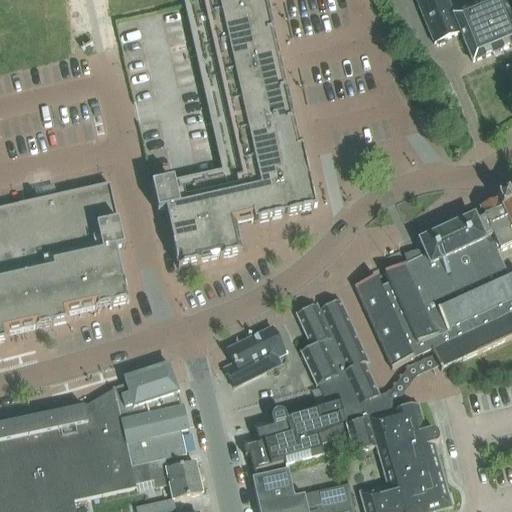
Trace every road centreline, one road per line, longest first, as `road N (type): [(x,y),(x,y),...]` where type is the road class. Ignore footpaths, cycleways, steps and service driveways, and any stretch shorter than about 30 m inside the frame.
road 1 (tertiary): [(0,386),(188,331)]
road 2 (tertiary): [(188,331),(296,277),(345,226)]
road 3 (residential): [(231,511),(188,331)]
